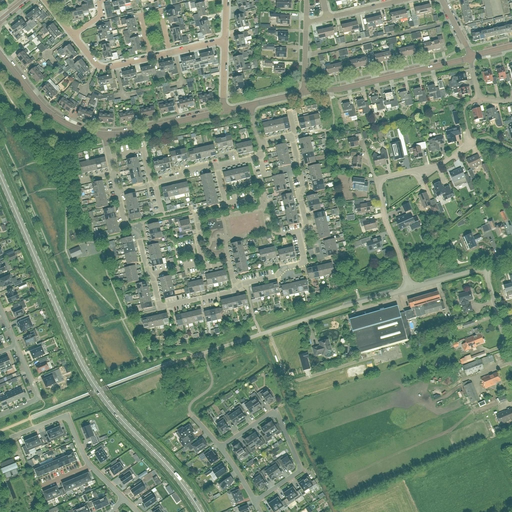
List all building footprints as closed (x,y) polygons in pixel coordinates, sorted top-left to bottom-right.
[(76,9),(78,18),(84,17),(84,15),(81,6),(82,6),(80,0),(78,1),(80,8),(76,9)] [(82,6),(81,6),(84,15),(90,13),(89,11),(87,2),(86,0),(83,0),(85,5),(82,6)] [(87,2),(89,11),(95,10),(93,2),(92,0),(89,0),(90,1),(87,2)] [(115,0),(116,2),(112,3),(114,12),(120,11),(120,8),(117,0),(115,0)] [(117,0),(120,8),(126,7),(125,5),(123,0),(117,0)] [(246,0),(237,2),(239,8),(244,7),(244,10),(253,8),(252,4),(249,5),(249,3),(246,3),(246,0)] [(279,8),(291,9),(291,0),(271,0),(272,1),(279,1),(279,8)] [(197,8),(197,11),(205,9),(204,3),(197,4),(197,2),(190,3),(192,9),(197,8)] [(430,5),(422,7),(424,14),(432,13),(430,5)] [(74,12),(71,13),(73,22),(79,20),(78,18),(76,9),(75,6),(73,6),(74,12)] [(174,10),(167,11),(168,14),(167,14),(167,15),(168,15),(168,18),(176,16),(179,15),(178,12),(181,12),(179,6),(173,7),(174,10)] [(413,21),(414,27),(419,26),(417,20),(416,16),(424,14),(422,7),(415,8),(416,14),(412,15),(413,21)] [(34,11),(32,13),(37,19),(39,17),(43,21),(47,17),(43,12),(41,14),(37,9),(35,10),(34,10),(33,11),(34,11)] [(193,16),(195,22),(201,20),(200,17),(207,16),(205,9),(197,11),(198,14),(193,16)] [(406,10),(398,12),(400,20),(407,18),(406,10)] [(240,16),(235,17),(237,23),(245,21),(244,18),(247,17),(245,11),(239,13),(240,16)] [(270,12),(270,17),(277,18),(280,18),(280,24),(289,25),(290,16),(280,16),(280,13),(277,13),(270,12)] [(400,20),(398,12),(390,14),(392,22),(400,20)] [(32,13),(26,17),(31,22),(28,24),(32,29),(37,25),(34,21),(37,19),(32,13)] [(176,16),(168,18),(170,24),(177,23),(177,26),(184,24),(182,18),(177,19),(176,16)] [(381,16),(373,18),(375,26),(383,24),(381,16)] [(127,18),(121,19),(122,25),(127,24),(128,27),(136,26),(134,19),(128,21),(127,18)] [(366,32),(364,32),(365,38),(370,37),(368,31),(369,31),(368,28),(373,26),(374,30),(376,29),(375,26),(373,18),(366,20),(367,26),(365,26),(366,32)] [(19,23),(17,24),(22,31),(24,29),(28,33),(32,29),(28,24),(26,26),(22,20),(20,22),(19,22),(19,23)] [(201,20),(195,22),(196,28),(199,27),(200,30),(210,28),(208,21),(202,23),(201,20)] [(245,21),(237,23),(238,29),(243,28),(244,30),(250,29),(248,23),(246,24),(245,21)] [(104,26),(97,28),(98,31),(98,32),(99,34),(110,32),(109,28),(111,28),(110,22),(103,23),(104,26)] [(357,22),(349,24),(351,31),(359,30),(357,22)] [(17,24),(12,29),(16,34),(13,36),(18,41),(22,37),(21,35),(24,33),(22,31),(17,24)] [(46,26),(41,30),(45,35),(49,32),(51,35),(57,30),(53,24),(48,29),(46,26)] [(178,28),(171,30),(172,33),(172,34),(173,36),(181,35),(180,31),(185,30),(184,24),(177,26),(178,28)] [(351,31),(349,24),(342,26),(343,33),(351,31)] [(129,31),(124,32),(125,38),(131,36),(131,34),(137,32),(137,29),(137,28),(136,28),(136,26),(128,27),(129,31)] [(333,27),(325,29),(327,37),(335,35),(333,27)] [(200,33),(197,34),(199,40),(205,38),(205,36),(211,34),(211,31),(211,30),(210,30),(210,28),(200,30),(200,33)] [(275,35),(276,37),(278,37),(278,41),(288,41),(288,32),(276,32),(276,29),(269,29),(269,34),(275,34),(275,35)] [(327,37),(325,29),(317,31),(319,39),(327,37)] [(53,37),(49,40),(53,45),(58,41),(56,39),(61,35),(59,33),(60,32),(59,32),(57,30),(51,35),(53,37)] [(240,36),(235,37),(236,43),(244,41),(244,38),(248,37),(247,31),(239,33),(240,36)] [(475,31),(471,32),(474,41),(480,40),(478,32),(475,33),(475,31)] [(110,32),(99,34),(100,41),(107,39),(108,42),(114,40),(112,34),(111,35),(110,32)] [(181,35),(173,36),(174,43),(181,41),(181,44),(188,43),(187,37),(182,38),(181,35)] [(131,36),(125,38),(126,44),(131,43),(132,46),(140,44),(139,38),(132,39),(131,36)] [(438,41),(431,42),(433,50),(440,48),(439,45),(444,44),(442,36),(437,37),(438,41)] [(102,46),(102,49),(102,50),(103,50),(103,53),(111,51),(110,48),(115,46),(114,40),(108,42),(108,45),(102,46)] [(431,42),(430,40),(422,42),(425,52),(433,50),(431,42)] [(244,41),(236,43),(237,49),(242,48),(243,51),(249,50),(248,44),(245,45),(244,41)] [(133,49),(128,50),(129,56),(136,55),(135,52),(142,50),(141,48),(141,46),(141,47),(140,44),(132,46),(133,49)] [(62,47),(57,51),(61,56),(65,53),(67,55),(74,50),(70,45),(64,49),(62,47)] [(414,46),(406,48),(408,56),(416,54),(414,46)] [(276,57),(286,57),(286,49),(277,48),(276,57)] [(408,56),(406,48),(399,50),(400,58),(408,56)] [(17,57),(21,62),(28,57),(25,54),(28,52),(26,49),(17,57)] [(69,58),(65,61),(69,66),(74,62),(72,60),(78,56),(76,53),(76,52),(75,52),(74,50),(67,55),(69,58)] [(103,53),(105,59),(111,58),(112,60),(118,59),(117,53),(112,54),(111,51),(103,53)] [(382,54),(384,62),(392,60),(390,52),(384,53),(384,51),(382,51),(382,54)] [(209,53),(206,54),(209,64),(212,63),(213,66),(219,64),(217,58),(214,59),(213,52),(210,53),(210,52),(209,53)] [(239,57),(234,58),(235,64),(244,62),(243,59),(248,58),(247,52),(238,54),(239,57)] [(201,62),(199,62),(200,69),(206,67),(206,65),(209,64),(206,54),(200,55),(201,62)] [(374,55),(376,63),(384,62),(382,54),(374,55)] [(191,57),(188,58),(190,66),(190,69),(194,68),(194,70),(200,69),(199,62),(196,63),(194,56),(192,57),(191,57),(190,57),(191,57)] [(28,57),(21,62),(25,67),(35,60),(33,57),(30,60),(28,57)] [(365,57),(358,59),(359,67),(367,65),(365,57)] [(183,66),(180,67),(182,73),(188,72),(186,67),(190,66),(188,58),(182,59),(183,66)] [(359,67),(358,59),(350,61),(352,69),(359,67)] [(74,62),(69,66),(73,71),(75,70),(77,72),(85,65),(81,60),(76,64),(74,62)] [(169,62),(166,63),(168,71),(169,74),(172,73),(172,75),(178,74),(177,67),(174,68),(172,61),(170,62),(169,62)] [(285,65),(272,64),(272,62),(265,61),(265,67),(275,67),(275,74),(284,74),(285,65)] [(244,62),(235,64),(237,70),(242,69),(242,72),(251,70),(250,64),(244,65),(244,62)] [(161,71),(158,72),(160,78),(166,77),(165,72),(168,71),(166,63),(160,64),(161,71)] [(341,63),(333,65),(335,73),(343,71),(341,63)] [(29,73),(33,78),(40,73),(44,70),(42,68),(41,68),(39,65),(29,73)] [(85,65),(77,72),(79,75),(77,76),(81,81),(86,77),(84,75),(89,70),(88,68),(87,67),(85,65)] [(335,73),(333,65),(325,67),(327,75),(335,73)] [(150,67),(148,67),(149,75),(153,75),(154,80),(160,78),(158,72),(155,72),(154,66),(151,66),(150,66),(150,67)] [(143,75),(140,76),(141,82),(147,81),(146,76),(149,75),(148,67),(141,69),(143,75)] [(506,78),(507,82),(510,81),(508,74),(505,75),(503,68),(497,69),(499,79),(506,78)] [(132,71),(129,72),(131,80),(134,79),(135,84),(141,82),(140,76),(137,77),(136,70),(133,71),(133,70),(132,71)] [(493,81),(494,85),(497,84),(495,77),(492,78),(490,71),(484,72),(484,73),(482,74),(484,80),(486,80),(486,83),(493,81)] [(124,80),(121,80),(123,87),(129,85),(128,80),(131,80),(129,72),(123,73),(124,80)] [(40,73),(33,78),(38,83),(47,76),(45,73),(42,75),(40,73)] [(233,79),(235,85),(243,82),(242,79),(245,79),(243,73),(237,74),(238,78),(233,79)] [(451,81),(453,88),(460,86),(460,83),(467,81),(465,74),(455,77),(456,80),(451,81)] [(107,77),(105,77),(107,85),(110,84),(111,89),(117,88),(116,82),(113,82),(111,76),(108,76),(107,76),(107,77)] [(105,77),(98,79),(102,92),(105,91),(104,86),(107,85),(105,77)] [(43,89),(47,94),(56,86),(50,79),(44,84),(46,86),(43,89)] [(243,82),(235,85),(236,91),(241,89),(242,92),(247,91),(246,85),(244,86),(243,82)] [(433,95),(434,100),(441,98),(439,90),(436,91),(434,84),(427,85),(430,96),(433,95)] [(56,86),(47,94),(52,99),(61,91),(58,89),(59,88),(57,85),(56,86)] [(460,86),(453,88),(454,94),(459,93),(459,96),(470,94),(468,87),(461,89),(460,86)] [(418,97),(420,103),(427,102),(425,93),(422,94),(420,87),(413,89),(415,98),(418,97)] [(209,94),(206,95),(207,103),(214,101),(211,90),(208,91),(209,94)] [(399,92),(401,102),(404,102),(406,107),(413,105),(411,97),(408,97),(406,90),(399,92)] [(207,103),(206,95),(202,96),(201,92),(198,93),(201,104),(207,103)] [(385,93),(386,101),(384,101),(386,107),(391,106),(391,108),(398,106),(396,98),(393,99),(392,92),(385,93)] [(189,99),(186,100),(188,108),(195,106),(192,94),(189,95),(189,99)] [(58,105),(64,109),(69,102),(66,100),(68,97),(65,95),(58,105)] [(378,95),(371,97),(373,109),(376,108),(377,111),(384,110),(382,101),(379,102),(378,95)] [(188,108),(186,100),(183,100),(182,97),(179,97),(181,109),(188,108)] [(168,102),(166,102),(169,112),(175,111),(174,105),(175,103),(174,98),(169,100),(169,101),(169,102),(168,102)] [(362,110),(363,115),(370,113),(368,105),(365,105),(364,98),(356,100),(359,110),(362,110)] [(69,102),(64,109),(70,112),(73,108),(75,109),(78,103),(73,101),(71,99),(69,102)] [(162,101),(157,102),(158,107),(161,109),(162,114),(169,112),(166,102),(164,103),(163,103),(162,101)] [(349,102),(342,103),(345,114),(348,113),(349,118),(356,116),(354,108),(351,109),(349,102)] [(78,116),(84,118),(87,110),(83,109),(85,104),(82,103),(80,108),(78,116)] [(150,108),(147,109),(149,117),(156,115),(153,103),(150,104),(150,108)] [(149,117),(147,109),(144,109),(143,106),(140,107),(142,118),(149,117)] [(87,110),(84,118),(90,120),(94,109),(91,108),(90,112),(87,110)] [(130,112),(126,113),(128,121),(135,120),(132,108),(129,109),(130,112)] [(479,119),(479,122),(486,121),(484,112),(481,113),(480,108),(472,110),(474,120),(479,119)] [(499,127),(502,126),(499,113),(496,114),(495,108),(487,110),(488,114),(487,114),(489,121),(495,120),(495,123),(496,123),(496,125),(496,126),(497,126),(497,127),(498,127),(499,127)] [(128,121),(126,113),(123,114),(122,110),(119,111),(121,122),(128,121)] [(342,124),(351,123),(350,118),(344,119),(343,114),(341,114),(342,124)] [(446,132),(448,143),(456,142),(455,136),(461,134),(459,128),(450,130),(450,131),(446,132)] [(356,138),(348,140),(350,147),(359,146),(358,142),(359,142),(359,141),(362,140),(361,134),(355,135),(356,138)] [(400,142),(391,144),(394,160),(404,158),(402,150),(406,150),(404,143),(403,136),(399,136),(400,142)] [(438,145),(444,143),(442,136),(433,139),(434,140),(429,141),(430,146),(428,147),(429,151),(430,152),(431,151),(432,152),(439,150),(438,145)] [(409,150),(410,153),(410,154),(413,153),(415,159),(422,157),(421,150),(426,148),(425,142),(416,144),(416,148),(412,148),(412,149),(409,149),(409,150)] [(373,158),(375,166),(381,164),(382,165),(386,164),(385,160),(388,159),(386,151),(382,148),(380,152),(381,156),(378,157),(378,155),(374,153),(372,157),(372,159),(373,158)] [(351,152),(350,157),(354,158),(353,167),(361,168),(362,157),(358,157),(358,153),(351,152)] [(467,160),(470,169),(471,170),(467,171),(471,180),(475,178),(472,170),(473,170),(472,168),(481,164),(477,156),(467,160)] [(168,158),(163,159),(166,170),(171,169),(169,162),(172,162),(171,158),(168,158)] [(465,178),(467,184),(471,182),(467,174),(464,175),(461,168),(453,172),(454,172),(450,174),(455,185),(456,186),(461,184),(461,182),(460,180),(465,178)] [(358,190),(366,191),(367,184),(364,183),(364,180),(353,178),(352,182),(356,182),(355,189),(358,190)] [(435,190),(432,191),(434,195),(436,194),(437,197),(442,195),(444,201),(454,196),(452,191),(451,192),(449,186),(443,189),(440,182),(433,185),(435,190)] [(286,185),(275,187),(276,192),(279,192),(280,197),(282,196),(284,195),(283,193),(286,192),(285,190),(287,190),(287,189),(286,185)] [(282,196),(283,201),(293,199),(292,193),(291,194),(289,189),(287,189),(287,190),(285,190),(286,192),(283,193),(284,195),(282,196)] [(418,196),(424,208),(432,205),(426,193),(418,196)] [(364,200),(355,202),(356,209),(355,210),(355,211),(357,212),(357,214),(365,212),(365,213),(371,212),(371,207),(372,207),(371,203),(364,204),(364,200)] [(412,213),(411,210),(411,209),(409,203),(402,206),(406,215),(396,220),(400,230),(410,226),(412,231),(421,227),(416,217),(413,219),(410,214),(412,213)] [(179,228),(181,227),(191,225),(189,220),(183,221),(183,218),(174,220),(175,223),(178,222),(179,228)] [(365,226),(366,230),(376,227),(374,220),(366,222),(366,219),(360,220),(361,227),(365,226)] [(489,224),(481,227),(484,233),(491,230),(489,224)] [(495,226),(496,229),(499,236),(502,235),(503,237),(507,236),(501,224),(495,226)] [(191,225),(181,227),(183,233),(177,234),(178,237),(186,235),(186,232),(192,231),(191,225)] [(150,235),(152,240),(153,240),(154,242),(157,242),(157,244),(158,244),(161,243),(160,238),(162,238),(161,232),(150,235)] [(480,235),(473,238),(471,234),(465,236),(467,241),(464,242),(467,250),(476,246),(475,243),(482,240),(480,235)] [(360,240),(362,245),(367,244),(369,252),(381,248),(380,243),(382,243),(380,238),(370,241),(369,237),(360,240)] [(148,246),(149,251),(160,249),(158,244),(157,244),(157,242),(154,242),(153,240),(152,240),(149,241),(150,246),(148,246)] [(69,251),(72,258),(82,254),(79,247),(69,251)] [(7,262),(16,259),(14,253),(5,255),(7,262)] [(127,264),(124,265),(125,268),(133,266),(133,263),(138,262),(136,257),(126,259),(127,264)] [(0,284),(0,285),(1,287),(2,288),(9,284),(10,285),(13,284),(14,287),(21,284),(20,280),(15,282),(15,281),(12,282),(10,276),(0,279),(0,283),(0,284)] [(9,295),(5,296),(8,303),(19,298),(16,292),(14,292),(12,288),(7,291),(8,294),(8,293),(9,295)] [(469,304),(468,300),(473,299),(471,291),(458,294),(460,302),(462,302),(464,312),(472,310),(470,304),(469,304)] [(439,294),(433,296),(435,304),(436,306),(445,304),(444,298),(440,299),(439,294)] [(15,309),(12,310),(15,317),(19,315),(20,316),(23,315),(23,314),(24,313),(22,309),(26,307),(23,301),(14,305),(15,309)] [(415,312),(412,302),(406,304),(407,309),(404,310),(405,315),(415,312)] [(398,306),(349,320),(359,353),(412,338),(407,320),(406,316),(401,317),(398,306)] [(425,307),(425,316),(442,315),(442,307),(425,307)] [(19,327),(18,328),(19,331),(20,331),(21,332),(32,327),(29,319),(30,318),(28,315),(21,318),(23,321),(18,323),(20,326),(18,326),(19,327)] [(411,331),(418,330),(415,320),(409,322),(411,331)] [(463,329),(475,325),(473,321),(462,325),(463,329)] [(34,337),(37,336),(35,330),(29,333),(30,335),(27,337),(23,339),(25,344),(26,343),(27,346),(36,342),(34,337)] [(477,345),(479,345),(484,342),(480,332),(475,334),(476,336),(472,337),(473,340),(474,340),(474,341),(475,341),(476,343),(475,344),(476,345),(476,344),(477,345)] [(475,346),(479,345),(477,345),(476,344),(476,345),(475,344),(476,343),(475,341),(474,341),(474,340),(473,340),(472,337),(465,340),(466,343),(462,345),(464,351),(465,351),(466,352),(468,351),(468,349),(476,347),(475,346)] [(328,340),(319,342),(320,346),(313,348),(315,355),(322,353),(323,354),(326,353),(327,358),(333,356),(328,340)] [(40,357),(40,356),(44,354),(41,347),(44,346),(42,342),(36,345),(37,345),(38,348),(29,352),(33,359),(37,358),(37,359),(41,357),(40,357)] [(287,364),(295,362),(292,351),(284,353),(287,364)] [(464,358),(462,359),(464,364),(467,363),(481,357),(480,353),(470,357),(470,355),(464,357),(464,358)] [(305,354),(300,356),(304,370),(309,368),(305,354)] [(467,375),(484,369),(482,365),(494,361),(492,355),(463,366),(467,375)] [(8,358),(2,360),(5,369),(6,371),(12,369),(8,358)] [(42,363),(35,366),(39,373),(48,369),(45,362),(47,361),(46,358),(41,360),(42,363)] [(48,374),(49,377),(42,380),(45,388),(55,383),(53,379),(57,377),(55,371),(48,374)] [(501,383),(497,372),(490,375),(489,375),(481,378),(485,388),(496,384),(501,383)] [(470,383),(469,380),(462,383),(471,403),(479,400),(471,383),(470,383)] [(15,391),(18,399),(24,396),(21,388),(15,391)] [(262,390),(257,394),(261,400),(264,398),(268,404),(270,402),(270,403),(274,401),(273,400),(271,397),(273,396),(270,392),(269,393),(267,390),(263,392),(262,390)] [(15,391),(9,393),(13,401),(18,399),(15,391)] [(4,395),(7,404),(13,401),(9,393),(4,395)] [(505,395),(504,393),(500,394),(501,397),(498,398),(496,399),(497,404),(500,402),(500,403),(507,400),(505,395)] [(250,401),(257,411),(256,411),(257,411),(262,408),(258,402),(260,400),(256,394),(251,398),(252,400),(250,401)] [(256,411),(257,411),(250,401),(247,403),(246,401),(241,405),(245,411),(248,409),(251,414),(256,411)] [(233,412),(240,422),(245,419),(241,413),(244,411),(240,406),(235,409),(236,411),(233,412)] [(511,409),(504,412),(504,411),(495,414),(499,425),(511,420),(511,409)] [(235,426),(240,422),(233,412),(231,414),(230,412),(225,416),(229,422),(231,420),(235,426)] [(220,422),(217,424),(219,427),(217,428),(220,432),(221,431),(223,434),(229,430),(225,424),(228,422),(224,417),(219,420),(220,422)] [(266,426),(273,436),(276,434),(277,436),(282,432),(279,425),(275,428),(271,422),(266,426)] [(181,443),(183,447),(195,439),(193,436),(190,437),(189,435),(194,432),(189,425),(183,429),(182,428),(178,431),(183,439),(185,441),(181,443)] [(90,426),(82,429),(87,439),(90,438),(93,446),(99,443),(94,432),(93,432),(90,426)] [(263,437),(267,442),(272,439),(271,437),(273,436),(266,426),(261,429),(265,435),(263,437)] [(53,430),(57,439),(63,436),(64,437),(67,436),(64,429),(61,431),(59,427),(53,430)] [(50,442),(57,439),(53,430),(46,432),(48,436),(45,438),(47,444),(51,443),(50,442)] [(255,433),(250,437),(256,446),(257,447),(259,445),(260,447),(265,443),(262,437),(259,439),(255,433)] [(30,439),(34,448),(41,446),(41,447),(44,445),(41,439),(39,440),(37,436),(30,439)] [(250,437),(245,440),(249,446),(246,448),(250,454),(255,450),(254,447),(256,446),(250,437)] [(28,451),(34,448),(30,439),(24,442),(25,446),(22,447),(26,456),(29,454),(28,451)] [(194,448),(197,453),(207,446),(205,443),(206,442),(203,439),(194,445),(192,442),(187,445),(191,451),(194,448)] [(95,454),(101,463),(102,462),(102,463),(105,461),(105,460),(108,458),(102,450),(105,448),(102,444),(96,448),(99,451),(95,454)] [(236,445),(233,447),(234,448),(233,448),(235,451),(234,452),(236,456),(238,455),(240,458),(243,456),(244,458),(249,454),(245,448),(243,450),(239,444),(237,446),(236,445)] [(277,449),(272,452),(276,458),(281,454),(277,449)] [(198,456),(202,461),(206,458),(211,464),(214,462),(215,463),(218,461),(218,460),(218,459),(216,455),(215,456),(212,451),(207,454),(206,451),(198,456)] [(66,455),(69,463),(76,461),(72,452),(66,455)] [(63,466),(69,463),(66,455),(60,458),(59,458),(63,466)] [(282,457),(277,460),(281,466),(284,464),(288,470),(290,469),(290,470),(294,468),(293,467),(293,466),(291,463),(293,462),(290,458),(289,459),(287,456),(284,458),(282,457)] [(56,469),(63,466),(59,458),(60,458),(59,457),(52,460),(53,461),(56,469)] [(0,463),(0,464),(2,469),(1,469),(3,473),(6,479),(18,474),(16,468),(17,468),(15,464),(14,464),(12,459),(0,463)] [(117,463),(115,460),(110,464),(112,466),(113,466),(113,467),(110,470),(114,476),(123,469),(119,463),(118,464),(117,463)] [(50,472),(56,469),(53,461),(46,463),(50,472)] [(271,468),(271,469),(277,477),(282,474),(278,468),(280,467),(276,461),(271,464),(273,467),(271,468)] [(44,475),(50,472),(46,463),(40,466),(44,475)] [(222,465),(213,471),(217,478),(226,472),(226,471),(227,471),(224,467),(224,468),(222,465)] [(37,477),(44,475),(40,466),(33,469),(37,477)] [(277,477),(271,469),(271,468),(270,467),(268,469),(266,468),(261,471),(265,477),(268,475),(272,481),(277,478),(277,477)] [(120,480),(124,485),(133,479),(131,476),(133,474),(130,470),(124,473),(126,476),(120,480)] [(256,477),(253,479),(255,482),(254,483),(256,487),(258,486),(260,489),(261,489),(261,490),(264,487),(264,486),(266,485),(262,479),(264,477),(260,472),(255,475),(256,477)] [(86,484),(85,484),(86,487),(89,486),(88,483),(92,481),(89,473),(82,476),(86,484)] [(79,487),(85,484),(86,484),(82,476),(75,479),(79,487)] [(231,477),(219,485),(222,490),(230,486),(231,485),(230,484),(234,481),(231,477)] [(311,482),(308,477),(306,478),(306,477),(302,480),(303,481),(308,488),(310,490),(317,485),(314,480),(311,482)] [(72,490),(79,487),(75,479),(69,482),(72,490)] [(137,486),(131,491),(133,494),(134,494),(135,496),(145,490),(141,484),(142,483),(141,481),(136,484),(137,486)] [(308,488),(303,481),(298,484),(302,489),(299,491),(302,495),(305,493),(304,491),(308,488)] [(66,493),(72,490),(69,482),(62,484),(64,488),(61,489),(64,495),(66,494),(66,493)] [(64,495),(61,489),(58,491),(57,487),(50,490),(54,499),(64,495)] [(229,495),(232,493),(236,504),(243,501),(239,490),(236,491),(234,487),(228,492),(229,495)] [(293,488),(288,491),(295,500),(302,495),(299,491),(296,492),(293,488)] [(45,503),(54,499),(50,490),(43,492),(45,496),(42,497),(45,503)] [(287,506),(295,500),(288,491),(283,494),(287,499),(284,501),(287,506)] [(156,501),(150,492),(144,497),(146,499),(143,502),(147,508),(156,501)] [(99,498),(103,508),(109,505),(108,501),(110,500),(108,493),(105,494),(105,495),(99,498)] [(96,510),(103,508),(99,498),(92,501),(96,510)] [(287,506),(284,501),(281,503),(278,498),(276,499),(276,498),(272,500),(279,509),(283,506),(285,508),(288,506),(287,506)] [(279,509),(272,500),(267,503),(271,509),(269,511),(279,511),(280,511),(279,509)] [(80,506),(82,511),(90,511),(89,509),(91,508),(89,502),(80,506)]
